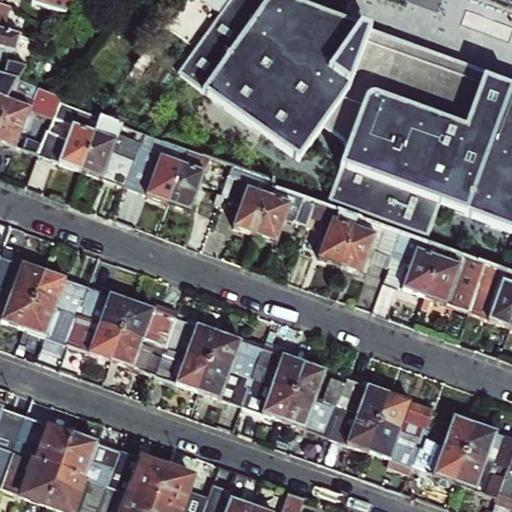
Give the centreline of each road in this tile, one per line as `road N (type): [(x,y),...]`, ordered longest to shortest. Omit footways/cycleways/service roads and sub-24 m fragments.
road 1 (residential): [(511,387),(0,201)]
road 2 (residential): [(393,511),(0,372)]
